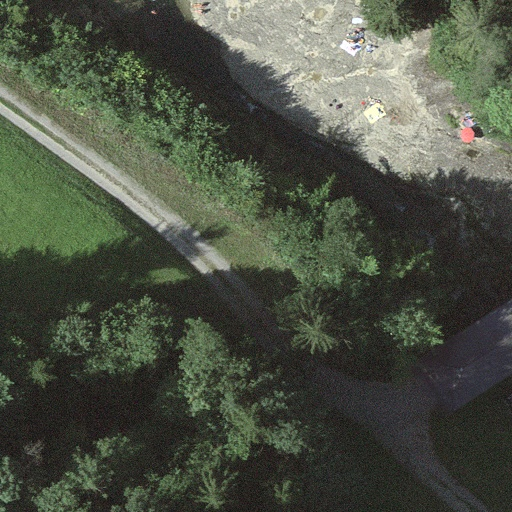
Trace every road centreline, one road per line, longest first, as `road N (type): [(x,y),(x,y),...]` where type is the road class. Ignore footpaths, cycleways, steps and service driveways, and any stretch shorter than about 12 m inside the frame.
road 1 (track): [(378,419),(287,359),(193,253),(0,95)]
road 2 (track): [(511,335),(378,419)]
road 3 (track): [(378,419),(483,511)]
